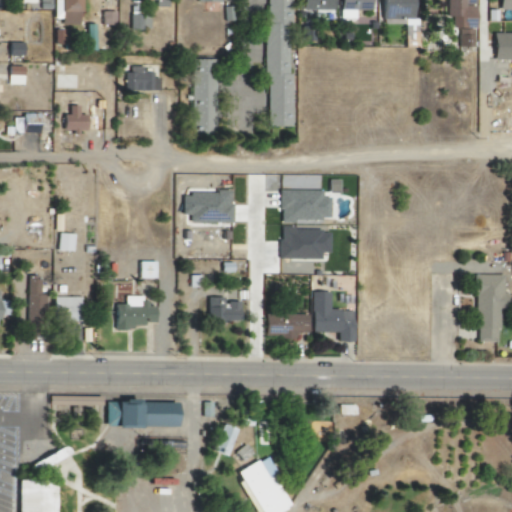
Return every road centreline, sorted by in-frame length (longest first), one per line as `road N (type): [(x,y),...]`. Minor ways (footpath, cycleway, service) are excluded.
road 1 (residential): [(511,377),(0,369)]
road 2 (residential): [(0,154),(511,158)]
